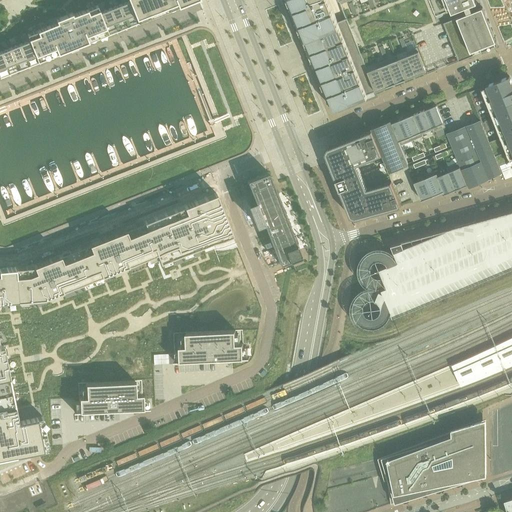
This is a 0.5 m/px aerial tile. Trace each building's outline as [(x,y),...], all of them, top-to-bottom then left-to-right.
[(108,33),(138,21),(129,0),(99,12),(108,33)] [(129,0),(138,21),(191,0),(129,0)] [(328,0),(288,0),(333,111),(377,94),(347,18),(338,22),(328,0)] [(428,0),(435,17),(450,11),(451,14),(477,4),(475,0),(428,0)] [(77,45),(108,33),(99,12),(97,5),(73,14),(72,13),(56,19),(57,22),(27,34),(29,40),(37,61),(70,48),(70,50),(78,47),(77,45)] [(443,23),(459,61),(498,46),(482,7),(443,23)] [(0,75),(37,61),(29,40),(0,51),(0,75)] [(419,51),(409,55),(417,75),(427,71),(419,51)] [(409,55),(399,59),(407,79),(417,75),(409,55)] [(399,59),(389,63),(397,83),(407,79),(399,59)] [(389,63),(379,67),(387,87),(397,83),(389,63)] [(379,67),(369,71),(377,91),(387,87),(379,67)] [(506,136),(490,142),(501,170),(511,165),(511,82),(509,76),(486,85),(506,136)] [(443,124),(436,106),(425,110),(432,128),(443,124)] [(432,128),(425,110),(414,115),(421,133),(432,128)] [(421,133),(414,115),(403,119),(410,137),(421,133)] [(410,137),(403,119),(392,124),(395,131),(399,142),(410,137)] [(479,121),(447,134),(460,166),(465,178),(469,187),(489,178),(502,172),(501,170),(490,142),(488,137),(481,120),(480,121),(479,121)] [(391,122),(372,130),(384,159),(385,159),(390,172),(398,168),(409,164),(399,142),(395,131),(392,124),(391,122)] [(385,161),(372,130),(327,148),(325,154),(351,217),(356,219),(402,207),(401,206),(388,172),(389,172),(385,161)] [(465,178),(460,166),(449,171),(456,189),(467,184),(465,178)] [(456,189),(449,171),(438,175),(444,190),(444,191),(445,193),(456,189)] [(267,172),(247,180),(280,263),(280,264),(300,256),(301,254),(268,172),(267,172)] [(437,172),(426,177),(433,195),(444,191),(444,190),(438,175),(437,172)] [(415,181),(422,199),(433,195),(426,177),(415,181)] [(215,192),(144,220),(157,252),(161,262),(211,242),(232,234),(215,192)] [(393,318),(511,268),(511,210),(476,221),(456,226),(391,245),(398,262),(397,262),(396,259),(393,256),(390,253),(387,251),(383,250),(380,250),(376,250),(372,251),(369,253),(366,255),(363,258),(361,261),(360,264),(359,268),(359,272),(360,275),(362,279),(364,282),(366,285),(369,287),(373,288),(376,289),(376,290),(373,289),(369,289),(365,290),(362,292),(359,294),(356,297),(354,300),(353,303),(352,307),(352,310),(353,314),(354,317),(356,321),(358,323),(361,326),(364,327),(368,329),(372,329),(375,329),(379,328),(382,326),(385,324),(388,321),(390,317),(391,314),(393,318)] [(144,220),(79,247),(92,278),(157,252),(144,220)] [(31,266),(14,267),(17,300),(44,298),(92,278),(79,247),(31,266)] [(0,268),(0,301),(17,300),(14,267),(0,268)] [(236,344),(235,331),(185,333),(186,347),(179,347),(179,362),(244,359),(243,344),(236,344)] [(0,393),(12,391),(3,345),(0,345),(0,393)] [(133,381),(83,384),(84,397),(76,397),(77,412),(141,409),(140,394),(133,395),(133,381)] [(12,391),(0,393),(0,457),(33,451),(48,448),(42,416),(18,421),(12,391)] [(391,504),(442,487),(490,473),(490,462),(488,419),(483,420),(482,418),(453,429),(453,430),(379,459),(383,474),(385,480),(387,480),(391,504)] [(141,437),(152,431),(148,424),(137,430),(141,437)]
